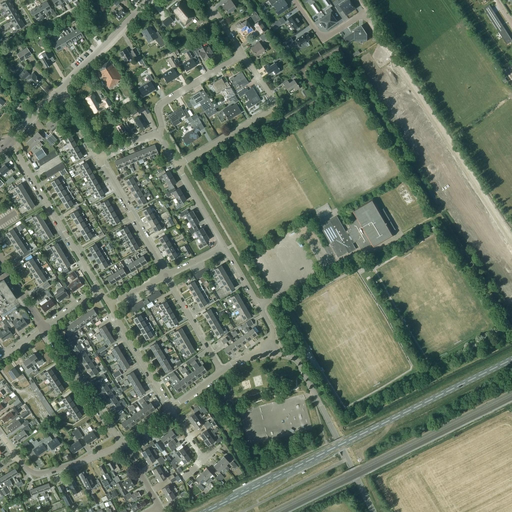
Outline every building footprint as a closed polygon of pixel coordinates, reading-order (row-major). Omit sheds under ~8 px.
[(2,12),(5,11),(4,9),(12,5),(9,0),(8,0),(1,4),(4,8),(0,10),(2,12)] [(113,0),(112,1),(117,6),(118,8),(113,13),(119,20),(127,13),(121,6),(120,6),(119,4),(122,0),(113,0)] [(195,16),(182,0),(180,0),(171,8),(173,11),(184,26),(192,19),(195,16)] [(223,6),(228,13),(236,8),(236,7),(238,6),(236,3),(234,4),(231,0),(230,0),(226,3),(226,4),(223,6)] [(272,6),(273,5),(277,10),(278,9),(281,13),(288,8),(284,2),(285,2),(283,0),(280,0),(275,4),(273,1),(270,3),(272,6)] [(343,0),(343,1),(350,11),(355,8),(349,0),(343,0)] [(47,1),(42,4),(47,12),(48,12),(50,10),(53,13),(55,12),(53,9),(52,9),(47,1)] [(350,11),(343,1),(338,4),(346,15),(350,11)] [(42,4),(36,7),(41,15),(42,15),(45,13),(47,16),(50,15),(48,12),(47,12),(42,4)] [(3,15),(4,16),(5,18),(8,16),(7,15),(15,10),(12,5),(4,9),(5,11),(5,10),(7,13),(3,15)] [(42,19),(43,19),(44,18),(42,15),(41,15),(36,7),(31,10),(36,19),(40,16),(42,19)] [(325,11),(327,13),(324,15),(331,25),(336,22),(331,14),(333,13),(330,8),(325,11)] [(486,12),(492,20),(493,20),(490,16),(495,13),(492,8),(486,12)] [(18,15),(15,10),(7,15),(8,16),(10,19),(6,20),(8,23),(11,21),(10,20),(18,15)] [(511,39),(495,13),(490,16),(493,20),(492,20),(496,28),(497,27),(498,28),(497,29),(499,32),(500,31),(507,42),(511,39),(511,40),(511,39)] [(296,18),(294,14),(287,19),(294,29),(301,25),(299,21),(296,18)] [(21,20),(18,15),(10,20),(11,21),(13,24),(9,26),(11,28),(14,26),(13,25),(21,20)] [(324,15),(319,19),(326,29),(331,25),(324,15)] [(276,21),(270,26),(273,30),(279,26),(285,22),(282,17),(276,21)] [(25,25),(21,20),(13,25),(14,26),(16,29),(12,31),(14,33),(17,31),(17,30),(25,25)] [(253,25),(260,34),(267,30),(260,20),(253,25)] [(241,32),(242,34),(243,35),(244,35),(252,30),(247,22),(242,25),(240,22),(235,25),(240,33),(241,32)] [(72,27),(70,24),(68,26),(72,32),(73,31),(78,39),(83,36),(78,28),(74,31),(72,27)] [(157,36),(153,30),(152,31),(149,27),(142,31),(148,42),(157,36)] [(355,30),(355,31),(350,34),(354,39),(355,39),(367,39),(367,34),(363,27),(359,27),(355,30)] [(65,32),(67,35),(68,34),(73,42),(78,39),(73,31),(72,32),(69,34),(67,30),(65,32)] [(507,44),(511,40),(511,39),(507,42),(500,31),(499,32),(507,44)] [(60,35),(62,38),(63,37),(68,45),(73,42),(68,34),(67,35),(64,37),(62,33),(60,35)] [(308,41),(311,39),(307,34),(305,36),(303,34),(295,40),(300,47),(308,41)] [(165,44),(160,35),(157,37),(160,42),(158,43),(160,47),(165,44)] [(55,38),(57,41),(58,40),(63,49),(68,45),(63,37),(62,38),(59,40),(57,36),(55,38)] [(293,41),(290,37),(285,41),(287,45),(293,41)] [(58,52),(62,49),(63,49),(58,40),(57,41),(54,43),(52,39),(50,41),(51,44),(53,43),(58,52)] [(251,49),(256,56),(265,50),(265,49),(267,48),(264,44),(262,46),(260,42),(254,45),(255,46),(251,49)] [(209,47),(207,48),(206,46),(203,47),(202,45),(194,50),(198,56),(200,55),(202,58),(205,56),(206,59),(212,56),(210,53),(212,52),(209,47)] [(16,54),(20,61),(31,54),(27,47),(16,54)] [(119,53),(124,62),(130,59),(130,58),(133,56),(134,58),(137,56),(134,50),(131,51),(132,52),(129,54),(126,49),(119,53)] [(193,49),(188,52),(191,58),(194,56),(195,57),(197,56),(196,55),(193,49)] [(40,59),(45,68),(52,64),(49,58),(52,56),(48,50),(42,54),(43,57),(40,59)] [(167,59),(173,68),(176,66),(170,57),(167,59)] [(192,58),(192,59),(180,66),(182,69),(183,69),(185,68),(187,71),(196,65),(192,58)] [(121,78),(112,64),(111,64),(109,61),(97,68),(99,71),(98,72),(108,88),(118,82),(117,80),(121,78)] [(263,66),(268,74),(274,70),(276,73),(280,71),(275,62),(270,66),(268,63),(263,66)] [(7,69),(11,74),(16,71),(13,66),(7,69)] [(173,68),(162,74),(167,82),(178,76),(173,68)] [(23,79),(25,77),(26,78),(30,82),(28,84),(28,86),(30,87),(32,88),(33,87),(34,87),(40,81),(37,76),(36,76),(33,72),(30,75),(29,74),(25,69),(19,75),(23,79)] [(234,86),(238,83),(237,82),(240,81),(243,86),(249,82),(248,80),(247,80),(242,71),(236,74),(237,75),(234,77),(234,76),(230,78),(234,86)] [(139,88),(144,96),(154,90),(155,90),(152,86),(152,85),(155,83),(155,84),(150,75),(147,77),(150,82),(149,82),(150,82),(140,88),(139,88)] [(210,85),(209,86),(211,89),(213,88),(217,93),(221,91),(226,87),(227,87),(224,83),(223,81),(223,82),(221,79),(221,78),(211,84),(210,84),(210,85)] [(293,87),(296,91),(300,88),(294,80),(289,83),(287,80),(283,83),(288,91),(293,87)] [(8,85),(11,93),(16,90),(12,83),(8,85)] [(260,100),(253,88),(249,90),(247,88),(238,93),(240,97),(246,93),(250,100),(246,103),(249,107),(260,100)] [(191,102),(187,104),(189,107),(193,105),(193,106),(200,102),(205,110),(204,111),(205,111),(209,108),(208,106),(212,104),(207,96),(204,98),(200,92),(190,97),(191,99),(190,100),(191,102)] [(85,98),(94,113),(101,109),(101,108),(105,106),(106,107),(111,104),(107,98),(102,100),(103,102),(100,104),(99,103),(98,103),(95,98),(96,97),(94,93),(85,98)] [(222,111),(228,120),(241,112),(236,104),(232,106),(231,105),(222,111)] [(168,116),(174,125),(180,122),(178,119),(185,115),(189,122),(193,120),(186,109),(183,111),(181,108),(168,116)] [(419,112),(408,120),(410,122),(412,120),(414,123),(423,118),(419,112)] [(57,114),(51,119),(60,128),(61,126),(58,123),(61,119),(57,114)] [(138,126),(139,126),(141,129),(147,126),(143,120),(144,119),(141,115),(134,119),(138,126)] [(190,122),(193,128),(201,123),(198,117),(190,122)] [(414,123),(412,124),(416,129),(415,130),(417,133),(422,129),(420,127),(426,123),(423,118),(414,123)] [(53,131),(56,128),(58,130),(60,128),(51,119),(46,124),(51,129),(53,131)] [(126,132),(121,123),(116,127),(121,135),(126,132)] [(182,137),(186,144),(199,137),(197,132),(200,130),(198,126),(194,129),(194,128),(184,134),(185,136),(182,137)] [(38,132),(32,137),(41,147),(43,145),(40,142),(40,143),(39,141),(42,138),(44,139),(46,137),(42,134),(42,133),(40,135),(38,132)] [(426,133),(419,138),(424,145),(436,138),(433,133),(428,136),(426,133)] [(66,143),(67,144),(73,140),(70,134),(64,138),(63,137),(59,139),(61,141),(64,139),(66,143)] [(32,137),(27,143),(32,148),(35,144),(36,144),(37,145),(37,146),(39,148),(41,147),(32,137)] [(436,138),(424,145),(429,153),(436,149),(434,146),(439,142),(436,138)] [(69,148),(70,149),(76,145),(73,140),(67,144),(66,143),(63,144),(64,146),(67,144),(69,148)] [(154,144),(148,147),(151,155),(156,153),(157,156),(159,156),(154,144)] [(72,153),(73,155),(79,151),(76,145),(70,149),(69,148),(66,150),(67,152),(70,150),(72,153)] [(148,147),(141,150),(144,158),(149,156),(150,159),(153,158),(151,155),(148,147)] [(38,160),(46,155),(42,149),(35,154),(38,160)] [(141,150),(134,153),(138,161),(142,159),(144,162),(146,161),(144,158),(141,150)] [(83,156),(80,151),(79,151),(73,155),(72,153),(69,155),(70,157),(73,155),(76,160),(83,156)] [(134,153),(128,156),(131,164),(135,162),(137,165),(139,164),(138,161),(134,153)] [(128,156),(121,159),(124,166),(129,164),(130,168),(133,167),(131,164),(128,156)] [(126,170),(124,166),(121,159),(114,161),(118,169),(122,167),(124,171),(126,170)] [(81,170),(82,171),(89,167),(86,162),(79,165),(78,164),(75,166),(76,168),(79,166),(81,170)] [(0,167),(0,171),(3,175),(7,172),(9,175),(13,171),(10,167),(9,168),(5,164),(0,167)] [(84,175),(85,176),(92,172),(89,167),(82,171),(81,170),(78,172),(79,174),(82,172),(84,175)] [(163,178),(165,181),(173,177),(169,171),(166,173),(164,170),(157,174),(160,180),(163,178)] [(87,180),(88,182),(95,178),(92,172),(85,176),(84,175),(81,177),(82,179),(85,177),(87,180)] [(450,182),(452,186),(462,179),(459,173),(453,176),(451,173),(443,179),(446,184),(450,182)] [(125,181),(128,187),(136,183),(133,179),(136,177),(135,175),(125,181)] [(165,189),(167,192),(174,187),(173,185),(176,183),(173,177),(165,181),(169,187),(165,189)] [(60,183),(61,184),(64,183),(63,181),(60,182),(57,178),(50,182),(53,187),(54,187),(60,183)] [(90,186),(91,187),(98,183),(95,178),(88,182),(87,180),(84,182),(85,184),(88,182),(90,186)] [(466,185),(462,179),(452,186),(456,191),(453,193),(455,197),(463,191),(461,188),(466,185)] [(128,187),(132,194),(139,189),(137,185),(140,183),(139,181),(136,183),(128,187)] [(16,192),(17,193),(24,189),(21,183),(14,188),(13,186),(10,188),(11,191),(14,189),(16,192)] [(63,188),(61,185),(61,184),(60,183),(54,187),(57,193),(64,189),(64,190),(68,188),(66,186),(63,188)] [(93,191),(94,192),(101,188),(98,183),(91,187),(90,186),(87,188),(88,190),(91,188),(93,191)] [(175,198),(183,194),(179,188),(176,190),(174,187),(167,192),(165,193),(167,197),(173,194),(175,198)] [(104,194),(101,189),(101,188),(94,192),(93,191),(90,193),(91,195),(94,193),(97,198),(104,194)] [(132,194),(136,200),(143,195),(140,191),(143,189),(142,188),(139,189),(132,194)] [(20,198),(21,199),(28,194),(24,189),(17,193),(16,192),(13,194),(14,196),(18,194),(20,198)] [(67,194),(68,195),(71,193),(70,191),(67,193),(64,190),(64,189),(57,193),(60,198),(67,194)] [(23,203),(24,204),(31,200),(28,194),(21,199),(20,198),(17,200),(18,202),(21,200),(23,203)] [(68,196),(68,195),(67,194),(60,198),(63,204),(70,199),(71,200),(74,198),(73,197),(70,198),(68,196)] [(143,195),(136,200),(139,206),(147,202),(144,197),(147,196),(146,194),(143,195)] [(183,194),(175,198),(177,202),(175,203),(176,205),(175,206),(177,209),(184,204),(183,202),(186,200),(183,194)] [(320,225),(338,257),(348,252),(349,253),(356,249),(355,247),(353,243),(357,241),(362,249),(371,243),(374,248),(395,235),(392,231),(396,229),(389,217),(384,209),(381,211),(374,198),(353,210),(357,219),(349,224),(351,228),(348,230),(349,232),(348,233),(347,232),(347,233),(337,215),(320,225)] [(73,204),(71,200),(70,199),(63,204),(66,209),(73,205),(74,206),(77,204),(76,202),(73,204)] [(101,204),(103,208),(103,209),(110,205),(107,199),(101,203),(100,202),(96,204),(98,206),(101,204)] [(35,206),(32,201),(31,200),(24,204),(23,203),(20,205),(21,207),(25,205),(28,210),(35,206)] [(106,213),(106,214),(113,210),(110,205),(103,209),(103,208),(100,209),(101,211),(104,210),(106,213)] [(142,211),(145,216),(152,212),(153,213),(156,212),(155,210),(152,212),(149,207),(142,211)] [(70,214),(73,219),(73,220),(80,215),(81,216),(84,215),(89,212),(89,213),(91,212),(89,209),(83,213),(79,214),(77,210),(70,214)] [(107,215),(109,218),(109,220),(116,215),(113,210),(106,214),(106,213),(103,215),(104,217),(107,215)] [(185,215),(188,221),(196,216),(192,210),(189,212),(187,210),(180,214),(181,217),(185,215)] [(155,217),(153,213),(152,212),(145,216),(148,222),(155,218),(156,219),(159,217),(158,215),(155,217)] [(34,222),(35,223),(42,218),(39,213),(32,217),(31,216),(24,220),(26,222),(32,218),(34,222)] [(83,220),(81,216),(80,215),(73,220),(76,225),(83,220),(84,222),(87,220),(86,218),(83,220)] [(120,221),(117,216),(116,215),(109,220),(109,218),(106,220),(107,222),(110,220),(113,225),(120,221)] [(188,228),(190,231),(197,227),(196,224),(199,222),(196,216),(188,221),(192,227),(188,228)] [(38,227),(38,228),(46,224),(42,218),(35,223),(34,222),(31,224),(32,226),(35,224),(38,227)] [(156,219),(155,218),(148,222),(152,227),(159,223),(159,224),(162,222),(161,220),(158,222),(156,219)] [(86,225),(84,222),(83,220),(76,225),(79,230),(86,226),(87,227),(90,225),(89,223),(86,225)] [(16,226),(19,232),(25,228),(22,223),(16,226)] [(161,227),(159,224),(159,223),(152,227),(155,233),(161,229),(162,230),(165,228),(164,226),(161,227)] [(39,229),(41,233),(42,234),(49,230),(46,224),(38,228),(38,227),(35,229),(36,231),(39,229)] [(87,227),(86,226),(79,230),(83,235),(90,231),(90,232),(93,230),(92,228),(89,230),(87,227)] [(122,234),(122,235),(129,231),(126,226),(120,230),(119,229),(116,231),(117,233),(120,231),(122,234)] [(195,232),(198,238),(206,234),(202,228),(199,230),(197,227),(190,231),(191,234),(195,232)] [(6,233),(9,238),(9,239),(16,234),(17,236),(20,234),(19,231),(16,234),(13,229),(6,233)] [(53,235),(49,230),(42,234),(41,233),(38,235),(39,237),(42,235),(45,240),(53,235)] [(90,232),(90,231),(83,235),(86,241),(93,237),(93,238),(97,236),(95,234),(92,236),(90,232)] [(125,240),(126,241),(133,237),(129,231),(122,235),(122,234),(119,236),(120,238),(123,236),(125,240)] [(17,236),(16,234),(9,239),(13,245),(20,240),(21,241),(24,239),(23,237),(20,239),(17,236)] [(158,238),(161,244),(168,240),(169,241),(172,240),(171,237),(168,239),(165,234),(158,238)] [(206,234),(198,238),(202,244),(198,246),(200,248),(207,244),(206,241),(209,239),(206,234)] [(491,235),(485,239),(490,247),(502,239),(499,235),(493,238),(491,235)] [(128,245),(129,246),(135,242),(133,237),(126,241),(125,240),(122,241),(123,243),(126,242),(128,245)] [(502,239),(490,247),(495,255),(502,250),(500,247),(505,244),(502,239)] [(21,241),(20,240),(13,245),(17,250),(24,246),(25,246),(28,244),(26,243),(23,245),(21,241)] [(161,244),(165,250),(172,246),(172,247),(175,245),(174,243),(173,243),(171,242),(170,243),(169,241),(168,240),(161,244)] [(139,248),(136,242),(135,242),(129,246),(128,245),(125,247),(126,249),(129,247),(132,252),(139,248)] [(52,251),(53,253),(60,248),(57,243),(50,247),(49,246),(46,248),(47,250),(50,248),(52,251)] [(99,249),(99,250),(102,249),(101,247),(98,248),(95,244),(88,248),(91,253),(92,254),(99,249)] [(187,255),(190,259),(193,257),(186,245),(182,247),(185,251),(184,252),(186,256),(187,255)] [(25,246),(24,246),(17,250),(20,255),(25,252),(27,255),(31,252),(30,251),(31,250),(30,248),(27,250),(25,246)] [(165,250),(168,255),(175,251),(175,252),(179,250),(177,248),(174,250),(172,247),(172,246),(165,250)] [(56,257),(56,258),(64,254),(60,248),(53,253),(52,251),(49,253),(50,255),(54,253),(56,257)] [(101,254),(100,251),(99,250),(99,249),(92,254),(95,259),(102,255),(103,256),(106,254),(105,252),(101,254)] [(171,260),(175,258),(176,261),(179,259),(178,257),(182,255),(181,254),(177,255),(175,252),(175,251),(168,255),(171,260)] [(59,262),(60,264),(67,259),(64,254),(56,258),(56,257),(52,259),(54,261),(57,259),(59,262)] [(504,255),(499,259),(501,262),(501,261),(505,266),(506,266),(505,265),(511,261),(511,255),(511,254),(506,258),(504,255)] [(103,256),(102,255),(95,259),(98,264),(105,260),(106,261),(109,259),(108,257),(105,259),(103,256)] [(136,256),(135,256),(137,259),(134,261),(132,262),(136,269),(142,266),(138,259),(139,258),(137,255),(136,256)] [(142,266),(147,262),(143,255),(139,258),(138,259),(142,266)] [(25,262),(28,267),(28,268),(36,263),(36,264),(40,262),(38,260),(35,262),(32,258),(25,262)] [(131,262),(127,265),(131,272),(136,269),(132,262),(134,261),(132,258),(130,259),(131,262)] [(57,266),(60,265),(63,269),(61,270),(65,275),(70,272),(67,267),(70,265),(67,259),(60,264),(59,262),(56,264),(57,266)] [(106,261),(105,260),(98,264),(101,270),(108,265),(109,267),(112,265),(111,263),(108,265),(106,261)] [(36,264),(36,263),(28,268),(32,273),(39,269),(40,270),(43,268),(42,266),(39,268),(36,264)] [(119,270),(118,270),(117,271),(121,278),(127,275),(122,268),(124,267),(122,264),(120,265),(120,266),(119,267),(120,269),(119,270)] [(216,273),(217,275),(224,271),(221,265),(214,269),(213,268),(210,270),(211,272),(214,270),(216,273)] [(117,271),(118,270),(117,267),(115,268),(115,269),(113,270),(115,272),(113,274),(112,274),(116,281),(121,278),(117,271)] [(40,270),(39,269),(32,273),(36,279),(43,274),(44,275),(47,273),(45,271),(42,273),(40,270)] [(111,284),(116,281),(112,274),(113,274),(111,270),(109,272),(111,275),(106,277),(111,284)] [(68,274),(72,281),(78,277),(74,271),(68,274)] [(220,279),(219,279),(220,281),(228,276),(224,271),(217,275),(216,273),(213,275),(214,277),(218,276),(220,279)] [(44,275),(43,274),(36,279),(39,284),(47,280),(47,281),(50,279),(49,277),(46,279),(44,275)] [(223,285),(224,286),(231,282),(228,276),(220,281),(219,279),(216,281),(218,283),(221,281),(223,285)] [(68,285),(73,292),(82,285),(78,278),(68,285)] [(2,280),(0,281),(0,309),(15,300),(2,280)] [(54,295),(59,302),(68,295),(63,288),(63,289),(62,288),(65,285),(61,280),(56,284),(59,288),(57,290),(56,290),(56,291),(56,292),(57,293),(54,295)] [(186,285),(189,290),(190,291),(197,287),(198,288),(201,286),(200,284),(196,286),(194,281),(186,285)] [(234,288),(232,283),(231,282),(224,286),(223,285),(220,287),(221,289),(224,287),(227,292),(234,288)] [(198,288),(197,287),(190,291),(193,296),(200,292),(201,293),(204,292),(203,289),(200,291),(198,288)] [(201,293),(200,292),(193,296),(196,302),(204,298),(204,299),(208,297),(206,295),(203,297),(201,293)] [(233,301),(233,303),(241,298),(237,293),(230,297),(229,296),(226,298),(227,300),(231,298),(233,301)] [(204,299),(204,298),(196,302),(200,308),(207,304),(207,305),(214,301),(213,299),(206,303),(204,299)] [(236,307),(237,308),(244,304),(241,298),(233,303),(233,301),(229,303),(231,305),(234,304),(236,307)] [(41,306),(45,312),(54,305),(50,299),(41,306)] [(160,307),(161,309),(162,310),(169,306),(166,301),(159,305),(158,304),(155,306),(156,308),(157,307),(158,308),(160,307)] [(0,313),(2,316),(17,307),(13,302),(0,311),(0,313)] [(239,313),(240,314),(247,310),(244,304),(237,308),(236,307),(233,309),(234,311),(237,309),(239,313)] [(164,315),(165,316),(172,312),(169,306),(162,310),(161,309),(158,311),(159,313),(162,311),(164,315)] [(93,309),(87,313),(92,320),(96,317),(98,320),(100,318),(93,309)] [(203,313),(206,318),(206,319),(213,315),(214,317),(214,316),(217,314),(216,312),(213,314),(210,309),(203,313)] [(251,315),(248,311),(247,310),(240,314),(239,313),(236,314),(237,317),(240,315),(243,320),(251,315)] [(167,320),(168,321),(175,317),(172,312),(165,316),(164,315),(161,317),(162,318),(165,317),(167,320)] [(87,313),(81,317),(86,324),(90,321),(92,324),(94,323),(92,320),(87,313)] [(140,314),(133,318),(133,319),(133,318),(136,324),(143,320),(144,321),(147,319),(146,317),(143,319),(142,318),(140,314)] [(216,319),(214,317),(213,315),(206,319),(209,324),(217,320),(217,321),(221,320),(219,318),(216,319)] [(81,317),(75,321),(80,328),(84,325),(86,328),(88,327),(86,324),(81,317)] [(178,323),(175,318),(175,317),(168,321),(167,320),(164,322),(165,324),(168,322),(171,327),(178,323)] [(1,330),(0,330),(0,337),(1,337),(3,340),(9,336),(9,337),(13,335),(9,330),(12,328),(6,318),(2,321),(4,325),(4,327),(5,329),(2,331),(1,330)] [(12,322),(18,331),(27,324),(23,318),(18,321),(17,319),(12,322)] [(143,320),(136,324),(140,329),(146,325),(147,326),(150,324),(149,322),(146,324),(144,321),(143,320)] [(217,322),(217,321),(217,320),(209,324),(213,330),(220,326),(221,327),(224,325),(223,323),(219,325),(217,322)] [(75,321),(69,325),(74,332),(78,330),(80,332),(82,331),(80,328),(75,321)] [(146,325),(140,329),(143,334),(150,330),(150,332),(152,331),(154,330),(152,328),(150,324),(147,326),(146,325)] [(74,332),(69,325),(63,330),(68,337),(72,334),(74,337),(76,335),(74,332)] [(105,325),(98,329),(100,332),(99,333),(100,335),(102,334),(108,330),(105,325)] [(223,331),(221,327),(220,326),(213,330),(216,336),(223,332),(224,333),(227,331),(226,329),(223,331)] [(248,327),(245,328),(248,331),(252,338),(253,338),(257,334),(257,335),(257,334),(253,328),(252,328),(250,330),(248,327)] [(174,333),(177,337),(177,338),(185,334),(181,328),(174,332),(174,331),(170,333),(171,335),(174,333)] [(243,335),(248,342),(248,341),(252,338),(248,331),(245,328),(243,330),(246,333),(243,335)] [(102,334),(100,335),(101,337),(103,336),(105,339),(111,335),(108,330),(102,334)] [(150,330),(143,334),(146,340),(153,336),(153,337),(157,335),(156,333),(154,334),(152,335),(150,332),(150,330)] [(188,339),(185,334),(177,338),(177,337),(173,338),(175,341),(178,339),(180,342),(180,343),(188,339)] [(105,339),(103,340),(104,342),(106,341),(108,345),(114,341),(111,335),(105,339)] [(238,338),(243,345),(247,342),(248,342),(243,335),(238,338)] [(233,342),(238,349),(238,348),(242,345),(243,345),(238,338),(238,339),(233,342)] [(183,348),(184,349),(191,345),(188,339),(180,343),(180,342),(177,344),(178,346),(181,344),(183,348)] [(82,340),(72,347),(74,350),(74,351),(76,353),(75,353),(76,353),(83,349),(83,348),(80,344),(83,342),(82,340)] [(156,342),(150,346),(153,351),(159,348),(161,347),(160,345),(158,346),(156,342)] [(228,345),(228,346),(233,352),(238,349),(233,342),(228,346),(228,345)] [(223,349),(228,356),(233,352),(228,346),(226,343),(224,345),(226,347),(223,349)] [(194,351),(191,345),(184,349),(183,348),(180,350),(182,353),(185,352),(187,355),(188,354),(192,352),(194,351)] [(83,349),(76,353),(78,356),(78,357),(80,359),(79,359),(80,359),(87,354),(84,350),(87,348),(86,346),(83,348),(83,349)] [(117,346),(111,350),(113,353),(111,354),(112,356),(114,355),(120,351),(117,346)] [(159,348),(153,351),(156,357),(164,352),(163,350),(161,351),(159,348)] [(310,350),(305,353),(314,371),(319,369),(310,350)] [(114,355),(112,356),(113,358),(115,357),(117,360),(123,356),(120,351),(114,355)] [(87,354),(80,359),(82,362),(82,363),(84,365),(83,365),(84,365),(91,360),(88,356),(91,354),(90,352),(87,354)] [(164,352),(156,357),(159,362),(165,358),(164,355),(165,354),(164,352)] [(34,353),(28,357),(33,364),(36,362),(39,366),(44,362),(39,355),(37,357),(34,353)] [(123,356),(117,360),(119,363),(117,364),(118,366),(120,365),(127,361),(123,356)] [(33,364),(28,357),(23,361),(26,365),(23,367),(28,374),(33,370),(30,366),(33,364)] [(91,360),(84,365),(86,368),(86,369),(86,368),(88,371),(87,371),(95,366),(92,362),(95,360),(94,358),(91,360)] [(165,358),(159,362),(162,367),(168,363),(170,362),(169,360),(167,361),(165,358)] [(120,365),(118,366),(120,368),(121,367),(123,370),(130,366),(127,361),(120,365)] [(168,363),(162,367),(165,372),(166,371),(172,368),(168,363)] [(197,363),(195,365),(197,368),(202,375),(202,374),(207,371),(202,364),(202,365),(199,367),(197,363)] [(95,366),(87,371),(88,371),(90,374),(90,375),(90,374),(92,377),(91,377),(92,377),(96,375),(99,372),(96,368),(99,366),(98,364),(95,366)] [(193,371),(192,372),(197,378),(202,375),(197,368),(195,365),(193,367),(195,370),(193,372),(193,371)] [(8,372),(13,379),(16,377),(19,380),(24,376),(21,371),(18,373),(14,367),(8,372)] [(44,373),(47,377),(47,378),(54,373),(51,368),(44,372),(43,371),(40,373),(42,375),(44,373)] [(112,374),(115,378),(121,374),(119,370),(112,374)] [(133,371),(126,375),(128,379),(127,380),(128,382),(130,381),(136,377),(133,371)] [(187,371),(185,372),(192,382),(197,378),(192,372),(190,374),(187,371)] [(183,379),(187,385),(188,385),(192,382),(185,372),(183,374),(185,377),(183,379)] [(58,378),(54,373),(47,378),(47,377),(44,379),(45,381),(48,379),(50,382),(51,383),(58,378)] [(95,383),(99,389),(106,384),(103,380),(106,378),(105,376),(95,383)] [(130,381),(128,382),(129,384),(131,382),(133,386),(139,382),(136,377),(130,381)] [(61,384),(58,378),(51,383),(50,382),(47,384),(48,386),(51,384),(53,387),(54,388),(61,384)] [(178,378),(176,379),(183,389),(187,385),(183,379),(180,381),(178,378)] [(173,386),(178,392),(182,389),(183,389),(176,379),(173,381),(176,384),(173,386)] [(99,389),(103,395),(110,390),(107,386),(110,384),(109,382),(106,384),(99,389)] [(139,382),(133,386),(134,389),(133,390),(134,392),(136,391),(142,387),(139,382)] [(65,389),(61,384),(54,388),(53,387),(51,389),(52,391),(55,389),(58,394),(65,389)] [(136,391),(134,392),(135,394),(137,393),(139,396),(142,394),(145,392),(142,387),(136,391)] [(107,401),(114,396),(111,392),(114,390),(113,388),(110,390),(103,395),(107,401)] [(111,407),(118,402),(115,398),(118,396),(117,394),(115,395),(114,396),(107,401),(111,407)] [(64,403),(64,404),(65,405),(72,400),(68,395),(62,399),(61,398),(58,400),(59,402),(62,400),(64,403)] [(3,400),(3,401),(0,403),(0,410),(1,410),(4,408),(3,406),(6,404),(5,403),(11,399),(10,399),(8,396),(3,400)] [(66,405),(68,408),(68,410),(75,405),(72,400),(65,405),(64,404),(61,405),(63,407),(66,405)] [(121,400),(118,402),(111,407),(115,413),(122,408),(119,404),(122,402),(121,400)] [(145,401),(143,403),(145,406),(150,412),(155,409),(150,402),(148,404),(145,401)] [(21,402),(16,405),(12,408),(13,410),(11,411),(5,416),(2,419),(4,422),(8,420),(11,418),(12,420),(18,416),(16,414),(20,411),(18,408),(23,405),(21,402)] [(65,410),(65,411),(66,412),(69,410),(71,414),(72,415),(79,410),(75,405),(68,410),(68,408),(65,410)] [(141,409),(145,416),(146,416),(150,412),(145,406),(141,409)] [(136,413),(141,419),(145,416),(141,409),(140,409),(141,409),(136,413)] [(82,416),(79,410),(72,415),(71,414),(68,416),(69,418),(72,416),(76,420),(82,416)] [(131,416),(136,423),(140,419),(140,420),(141,419),(136,413),(131,416)] [(188,418),(192,424),(202,416),(200,414),(196,417),(194,414),(188,418)] [(126,420),(131,427),(131,426),(136,423),(131,416),(131,417),(126,420)] [(192,424),(196,429),(202,425),(200,421),(204,419),(202,416),(192,424)] [(8,427),(11,432),(21,424),(18,419),(16,421),(15,419),(12,422),(13,423),(8,427)] [(121,423),(121,424),(126,430),(131,427),(126,420),(121,423)] [(15,437),(19,442),(28,435),(26,433),(31,429),(27,424),(21,429),(23,431),(15,437)] [(92,430),(92,431),(83,437),(88,444),(97,437),(96,436),(97,436),(97,435),(98,434),(98,433),(94,428),(92,430)] [(166,434),(173,444),(176,443),(176,442),(173,438),(175,436),(177,439),(181,436),(176,430),(173,432),(171,430),(166,434)] [(200,435),(204,440),(214,433),(212,430),(208,433),(206,430),(200,435)] [(204,440),(208,446),(214,441),(212,438),(216,435),(214,433),(204,440)] [(32,443),(36,448),(33,450),(37,455),(47,449),(46,448),(49,446),(52,449),(60,444),(56,437),(52,439),(49,434),(38,442),(37,440),(32,443)] [(173,444),(166,434),(160,438),(165,444),(168,442),(169,443),(168,444),(168,445),(168,446),(172,451),(176,448),(174,445),(173,444)] [(69,447),(73,453),(83,447),(78,441),(69,447)] [(141,452),(145,458),(156,452),(154,449),(150,452),(148,448),(141,452)] [(172,460),(173,463),(176,461),(186,453),(182,448),(176,453),(178,456),(174,458),(172,460)] [(145,458),(148,464),(155,460),(153,457),(157,454),(156,452),(145,458)] [(173,463),(171,465),(174,470),(177,468),(175,465),(178,463),(181,460),(184,464),(190,459),(186,453),(176,461),(173,463)] [(219,461),(227,470),(229,468),(226,465),(229,462),(224,457),(219,461)] [(107,464),(114,476),(117,474),(115,471),(120,469),(117,464),(115,465),(112,461),(107,464)] [(227,470),(219,461),(214,466),(219,472),(222,469),(225,472),(227,470)] [(102,475),(104,479),(102,480),(105,486),(109,484),(108,482),(111,480),(107,472),(103,465),(99,467),(102,471),(100,472),(102,475)] [(152,470),(156,476),(166,470),(165,467),(161,469),(159,466),(152,470)] [(9,472),(12,477),(18,473),(15,468),(9,472)] [(206,468),(201,473),(210,482),(212,480),(209,477),(212,474),(206,468)] [(156,476),(159,482),(166,478),(164,475),(168,472),(166,470),(156,476)] [(3,476),(6,480),(8,484),(10,487),(12,485),(10,482),(11,482),(9,478),(12,477),(9,472),(3,476)] [(80,474),(84,482),(88,489),(95,486),(92,478),(91,475),(88,476),(87,477),(85,472),(80,474)] [(196,479),(195,481),(199,483),(200,482),(202,483),(205,481),(208,484),(210,482),(201,473),(196,478),(197,478),(196,479)] [(72,478),(67,480),(69,484),(68,484),(70,488),(73,494),(81,491),(78,485),(77,486),(72,478)] [(121,481),(116,484),(123,495),(126,493),(123,489),(124,488),(125,489),(126,488),(127,489),(134,485),(130,478),(122,483),(121,481)] [(36,488),(38,493),(41,492),(42,495),(43,495),(44,498),(47,497),(45,494),(44,490),(42,485),(36,488)] [(161,489),(165,495),(176,489),(174,486),(170,488),(168,485),(161,489)] [(1,489),(4,496),(9,493),(5,487),(4,488),(1,489)] [(165,495),(168,501),(175,497),(173,493),(177,491),(176,489),(165,495)] [(124,495),(127,500),(130,498),(130,497),(132,497),(134,501),(139,498),(139,497),(141,495),(138,492),(137,492),(136,491),(131,495),(129,492),(127,494),(127,493),(124,495)] [(140,503),(140,502),(138,504),(137,502),(130,506),(134,511),(139,509),(143,507),(146,504),(144,501),(140,503)]
